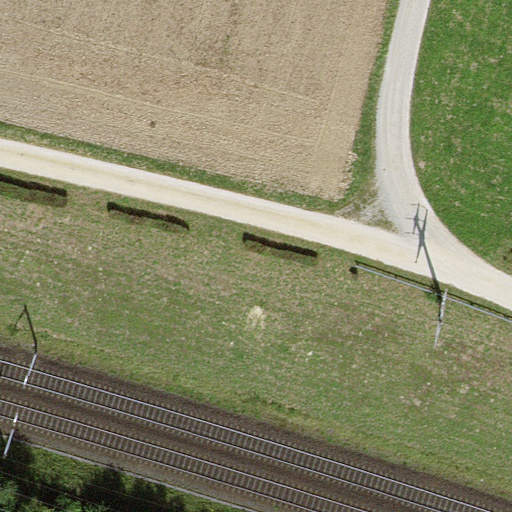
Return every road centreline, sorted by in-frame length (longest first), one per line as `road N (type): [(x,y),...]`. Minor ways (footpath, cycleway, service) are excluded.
road 1 (track): [(0,153),(344,233),(511,294)]
road 2 (unclassified): [(422,255),(390,121),(418,0)]
